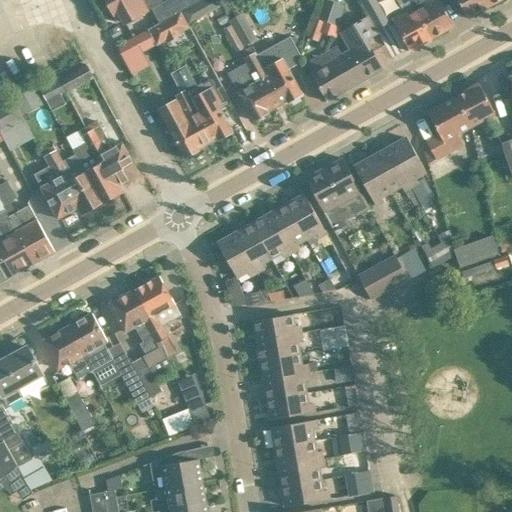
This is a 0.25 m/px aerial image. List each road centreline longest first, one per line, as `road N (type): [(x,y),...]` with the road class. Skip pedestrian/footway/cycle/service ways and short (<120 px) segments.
road 1 (tertiary): [(176,219),(511,34)]
road 2 (residential): [(248,511),(227,361),(176,219)]
road 3 (unclassified): [(176,219),(68,0)]
road 4 (tertiary): [(0,316),(176,219)]
